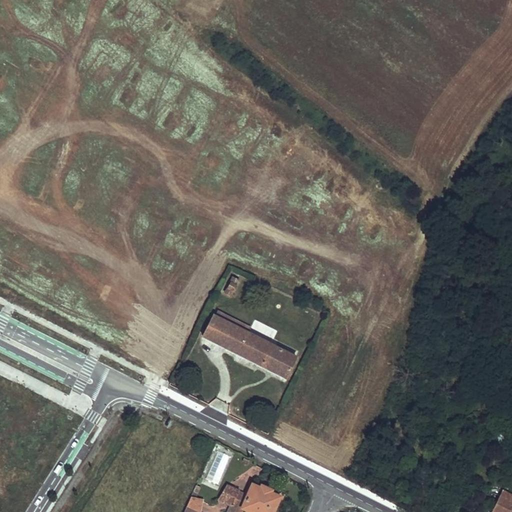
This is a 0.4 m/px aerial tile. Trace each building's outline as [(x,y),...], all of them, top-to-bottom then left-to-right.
[(229,281),(222,294),(229,297),(235,284),(229,281)] [(296,356),(212,315),(201,336),(285,377),(296,356)] [(241,505),(255,511),(271,511),(279,497),(270,493),(271,490),(261,486),(259,488),(251,484),(246,494),(237,490),(231,503),(240,508),(241,505)] [(509,511),(511,506),(511,496),(502,491),(491,511),(509,511)] [(185,511),(202,511),(201,511),(204,497),(192,496),(185,511)] [(227,511),(238,511),(240,508),(231,503),(227,511)]
